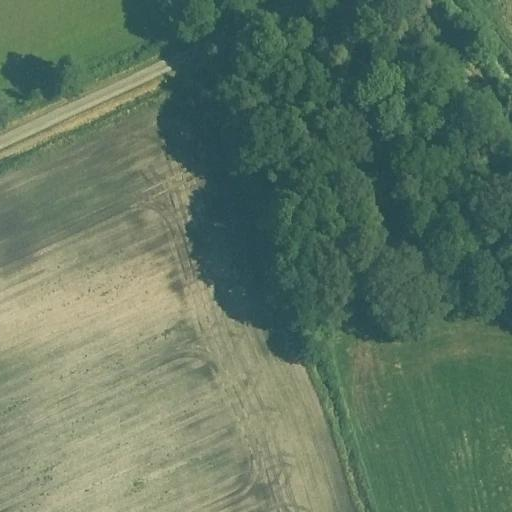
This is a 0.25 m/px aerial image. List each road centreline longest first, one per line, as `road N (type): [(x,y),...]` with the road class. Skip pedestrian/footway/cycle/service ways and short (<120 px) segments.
road 1 (residential): [(324,0),(0,148)]
road 2 (residential): [(511,122),(419,0)]
